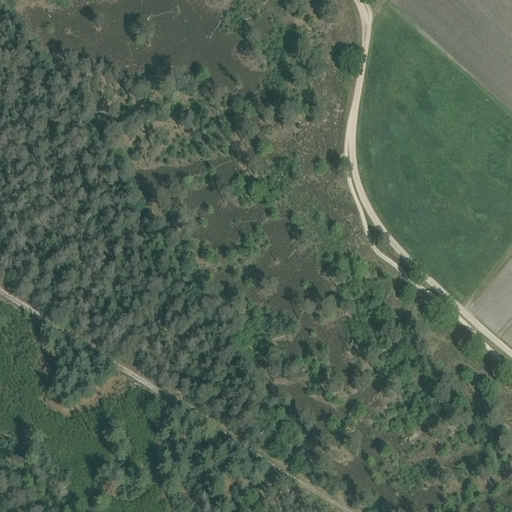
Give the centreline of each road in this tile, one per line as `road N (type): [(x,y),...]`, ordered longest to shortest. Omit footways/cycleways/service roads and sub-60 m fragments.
road 1 (track): [(0,291),(355,511)]
road 2 (track): [(511,344),(356,192),(350,149),(367,30),(358,0)]
